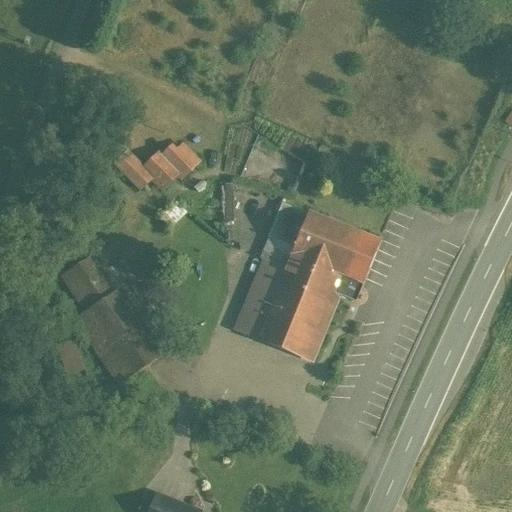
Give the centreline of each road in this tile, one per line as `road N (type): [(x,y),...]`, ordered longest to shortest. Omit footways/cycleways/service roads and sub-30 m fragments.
road 1 (tertiary): [(379,511),(511,219)]
road 2 (unclassified): [(0,215),(82,0)]
